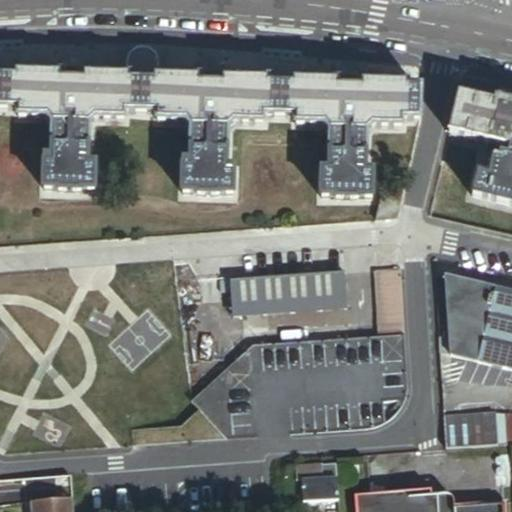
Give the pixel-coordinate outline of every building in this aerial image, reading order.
[(421,124),(422,92),(409,92),(408,88),(366,87),(358,87),(358,79),(344,79),(343,87),(334,86),(293,85),(293,89),(268,89),(267,84),(226,83),(218,83),(219,75),(205,74),(205,82),(195,82),(158,80),(159,65),(149,52),(136,51),(127,57),(126,80),(87,79),(81,79),(80,71),(66,71),(66,78),(57,78),(16,77),(16,82),(0,81),(0,113),(19,113),(18,121),(47,122),(54,128),(53,162),(45,162),(44,193),(58,194),(58,197),(80,197),(80,195),(94,195),(95,169),(87,169),(88,130),(94,124),(124,124),(125,117),(157,117),(157,125),(187,126),(194,131),(193,167),(185,166),(183,197),(196,198),(195,200),(219,201),(220,199),(234,199),(234,173),(227,173),(228,134),(234,127),(263,128),(264,121),(297,122),(297,129),(327,129),(332,136),(331,176),(323,176),(321,202),(336,202),(335,205),(360,205),(360,204),(373,204),(373,177),(366,177),(367,138),(373,131),(404,132),(404,125),(421,124)] [(81,79),(87,79),(88,60),(57,59),(57,78),(66,78),(66,71),(80,71),(81,79)] [(218,83),(226,83),(226,64),(196,63),(195,82),(205,82),(205,74),(219,75),(218,83)] [(358,87),(366,87),(366,68),(335,66),(334,86),(343,87),(344,79),(358,79),(358,87)] [(502,89),(464,80),(451,137),(511,152),(510,160),(503,158),(502,161),(494,159),(490,178),(480,176),(474,199),(511,208),(511,107),(498,104),(502,89)] [(383,196),(377,223),(398,222),(404,200),(383,196)] [(341,276),(226,284),(228,317),(344,309),(341,276)] [(454,284),(434,280),(438,354),(449,357),(459,359),(454,284)] [(511,297),(454,284),(459,359),(511,373),(511,297)] [(449,357),(438,354),(440,377),(451,376),(449,357)] [(497,416),(442,419),(444,452),(476,449),(499,448),(497,416)] [(511,417),(497,416),(499,448),(511,446),(511,417)] [(339,481),(338,468),(307,470),(308,483),(339,481)] [(307,470),(297,470),(298,484),(303,483),(308,483),(307,470)] [(340,502),(339,481),(308,483),(303,483),(305,504),(340,502)] [(432,494),(358,499),(359,511),(506,511),(506,505),(455,509),(455,505),(453,501),(449,498),(445,497),(432,499),(432,494)] [(74,511),(74,503),(35,506),(35,511),(74,511)]
